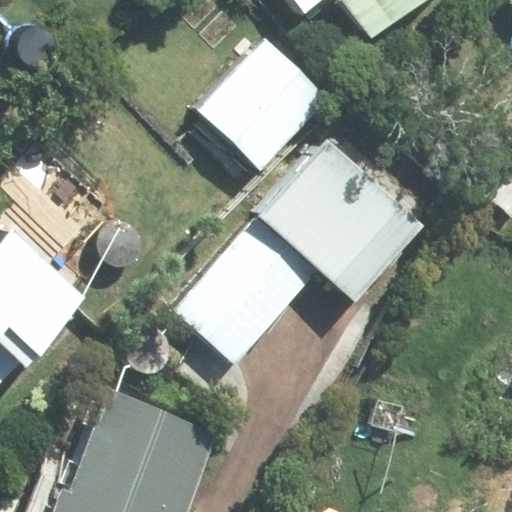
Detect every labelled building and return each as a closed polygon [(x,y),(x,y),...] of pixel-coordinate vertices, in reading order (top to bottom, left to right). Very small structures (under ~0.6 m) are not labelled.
[(327,0),(354,33),(395,0),(327,0)] [(266,15),(293,47),(306,35),(280,4),(266,15)] [(255,37),(184,108),(245,167),(314,97),(255,37)] [(315,146),(274,203),(333,246),(374,189),(315,146)] [(473,195),(502,217),(511,203),(511,191),(490,174),(473,195)] [(248,215),(163,308),(222,364),(308,270),(248,215)] [(0,357),(62,293),(0,234),(0,357)] [(45,486),(33,511),(168,511),(203,433),(96,386),(51,489),(45,486)] [(369,397),(361,422),(386,429),(392,404),(369,397)]
